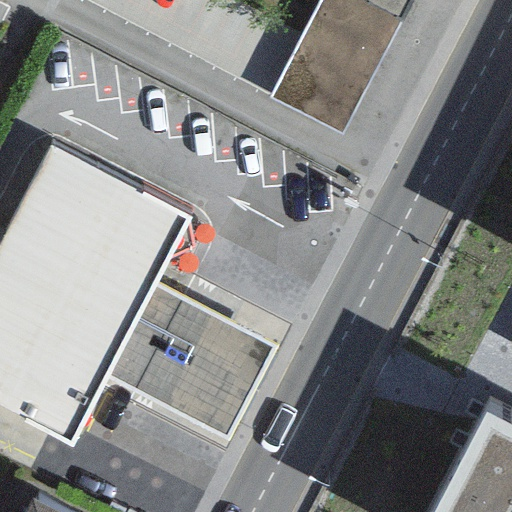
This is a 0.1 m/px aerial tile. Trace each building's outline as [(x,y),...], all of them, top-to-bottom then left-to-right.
[(341,129),(406,0),(315,0),(269,89),(341,129)] [(52,138),(0,237),(0,398),(67,434),(104,364),(153,271),(186,208),(52,138)] [(273,334),(153,271),(104,364),(224,427),(273,334)] [(511,511),(511,432),(478,416),(429,511),(511,511)] [(108,511),(32,472),(11,511),(108,511)]
